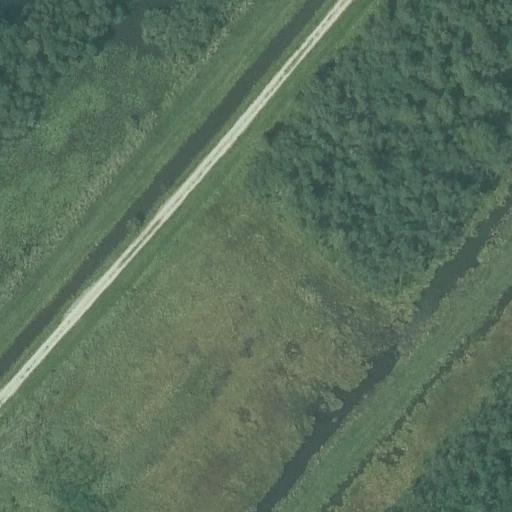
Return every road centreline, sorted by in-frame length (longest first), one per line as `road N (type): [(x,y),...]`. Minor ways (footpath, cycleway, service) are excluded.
road 1 (track): [(351,0),(0,402)]
road 2 (track): [(511,260),(388,405)]
